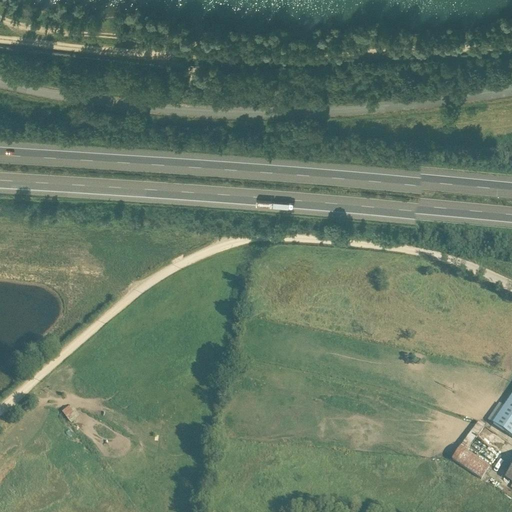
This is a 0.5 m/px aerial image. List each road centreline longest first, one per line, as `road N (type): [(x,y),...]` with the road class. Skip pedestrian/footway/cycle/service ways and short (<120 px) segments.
road 1 (track): [(511,282),(411,249),(251,240),(165,273),(0,408)]
road 2 (motorway): [(511,194),(0,151)]
road 3 (motorway): [(0,177),(511,219)]
